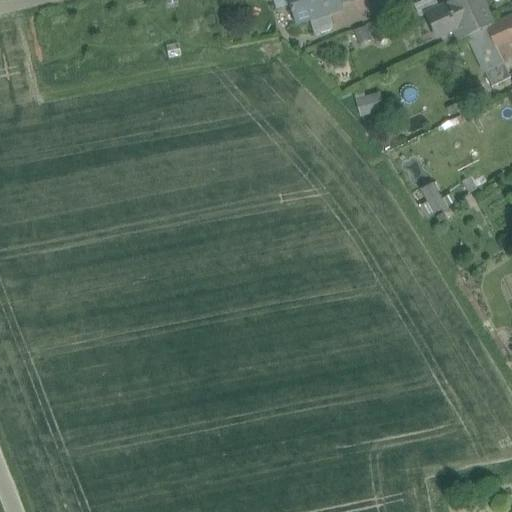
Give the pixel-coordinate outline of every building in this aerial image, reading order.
[(337,0),(287,0),(295,24),(309,20),(312,31),(319,29),(320,34),(330,31),(331,30),(331,29),(332,27),(327,10),(340,6),(337,0)] [(419,18),(425,16),(439,9),(434,0),(427,0),(414,7),(419,18)] [(458,0),(439,9),(425,16),(436,39),(452,31),(458,42),(467,38),(485,29),(491,26),(479,0),(458,0)] [(511,16),(491,26),(485,29),(502,64),(503,64),(511,59),(511,57),(507,46),(511,43),(511,16)] [(467,38),(484,73),(491,88),(510,79),(503,64),(502,64),(485,29),(467,38)] [(360,117),(384,109),(378,91),(354,99),(360,117)] [(415,193),(429,217),(447,207),(433,182),(415,193)]
